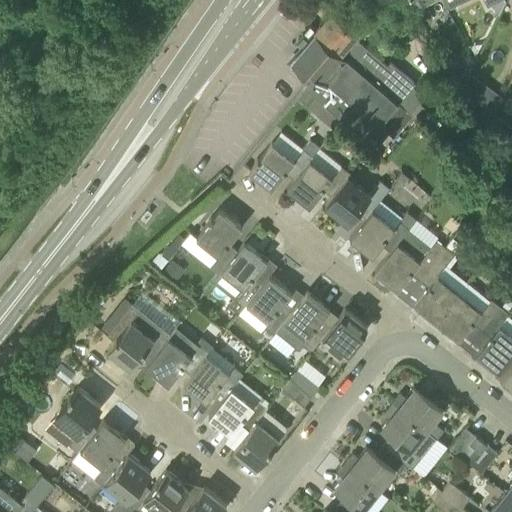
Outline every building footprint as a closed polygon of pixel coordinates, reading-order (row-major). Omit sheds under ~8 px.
[(413,0),(417,6),(429,0),(442,0),(447,8),(449,7),(445,0),(413,0)] [(315,29),(316,30),(397,101),(398,101),(410,112),(423,96),(411,85),(414,82),(390,62),(387,65),(354,36),(357,32),(332,10),(315,29)] [(378,124),(397,101),(316,30),(291,60),(312,77),(304,86),(308,89),(342,119),(364,138),(376,122),(378,124)] [(467,47),(451,55),(457,65),(472,58),(467,47)] [(333,129),(342,119),(308,89),(299,100),(333,129)] [(286,171),(294,178),(318,147),(310,140),(294,159),(272,142),(249,170),(273,188),(286,171)] [(331,196),(350,171),(341,165),(332,176),(310,158),(319,147),(318,147),(294,178),(287,187),(310,205),(323,189),(331,196)] [(358,209),(366,216),(389,186),(381,180),(371,192),(348,174),(350,172),(350,171),(331,196),(325,203),(348,221),(358,209)] [(390,187),(389,186),(366,216),(351,236),(373,254),(382,243),(391,250),(409,228),(400,221),(396,226),(373,208),(390,187)] [(219,254),(210,265),(219,272),(221,270),(237,249),(229,242),(241,226),(219,208),(196,236),(219,254)] [(411,271),(420,278),(446,246),(437,239),(431,246),(409,228),(391,250),(375,270),(398,288),(411,271)] [(230,305),(240,312),(247,303),(263,282),(254,275),(267,259),(244,241),(237,249),(221,270),(244,287),(230,305)] [(415,303),(437,320),(460,292),(438,274),(454,253),(446,246),(420,278),(429,285),(415,303)] [(263,282),(247,303),(269,320),(265,326),(274,333),(276,331),(292,310),(283,303),(292,292),(269,274),(263,282)] [(312,350),(323,336),(322,336),(329,327),(321,320),(330,308),(307,290),(292,310),(276,331),(298,348),(303,343),(312,350)] [(482,328),(500,305),(491,298),(482,309),(460,292),(437,320),(460,338),(473,321),(482,328)] [(153,356),(171,333),(162,326),(161,327),(139,310),(140,308),(133,302),(108,334),(115,340),(109,348),(131,366),(144,349),(153,356)] [(476,353),(499,371),(511,354),(511,333),(500,324),(509,312),(500,305),(482,328),(491,335),(476,353)] [(322,336),(323,336),(345,354),(368,325),(345,307),(329,327),(322,336)] [(182,366),(191,373),(207,353),(210,350),(200,343),(192,354),(169,336),(172,333),(171,333),(153,356),(146,365),(169,383),(182,366)] [(229,371),(207,353),(191,373),(184,381),(207,399),(216,388),(224,395),(243,372),(234,365),(229,371)] [(511,354),(499,371),(511,381),(511,354)] [(297,369),(290,378),(312,395),(319,386),(297,369)] [(243,372),(224,395),(209,414),(232,432),(241,421),(250,428),(266,408),(268,405),(259,398),(254,404),(232,386),(243,372)] [(304,405),(312,395),(290,378),(282,388),(304,405)] [(401,391),(392,401),(438,437),(445,428),(434,419),(443,408),(414,385),(406,395),(401,391)] [(78,450),(96,427),(88,421),(101,404),(78,386),(55,415),(78,433),(69,443),(78,450)] [(391,433),(383,442),(414,467),(438,437),(392,401),(385,411),(390,415),(382,426),(391,433)] [(256,466),(279,437),(289,426),(266,408),(250,428),(234,448),(256,466)] [(104,484),(106,481),(122,460),(113,453),(126,437),(103,419),(96,427),(78,450),(72,458),(104,484)] [(466,427),(450,447),(467,459),(476,448),(471,443),(477,436),(476,435),(466,427)] [(471,443),(476,448),(482,452),(488,444),(487,444),(477,436),(471,443)] [(383,442),(376,452),(367,445),(359,455),(353,451),(345,462),(380,490),(396,469),(401,473),(409,463),(414,467),(383,442)] [(482,452),(476,448),(467,459),(483,471),(498,452),(488,444),(482,452)] [(132,511),(136,507),(151,488),(142,481),(151,470),(128,452),(122,460),(106,481),(128,498),(124,504),(119,501),(110,511),(132,511)] [(348,511),(367,511),(364,509),(380,490),(345,462),(337,471),(342,476),(334,486),(345,494),(337,503),(348,511)] [(182,511),(188,505),(180,498),(189,487),(166,469),(151,488),(136,507),(141,511),(182,511)] [(450,479),(442,489),(462,505),(470,495),(450,479)] [(188,505),(182,511),(219,511),(227,503),(204,485),(188,505)] [(457,511),(462,505),(442,489),(434,500),(450,511),(457,511)] [(511,511),(511,496),(505,491),(489,511),(511,511)] [(0,511),(29,511),(36,504),(26,496),(20,505),(10,497),(2,507),(0,504),(0,511)] [(348,511),(337,503),(330,511),(329,511),(325,509),(323,511),(348,511)]
